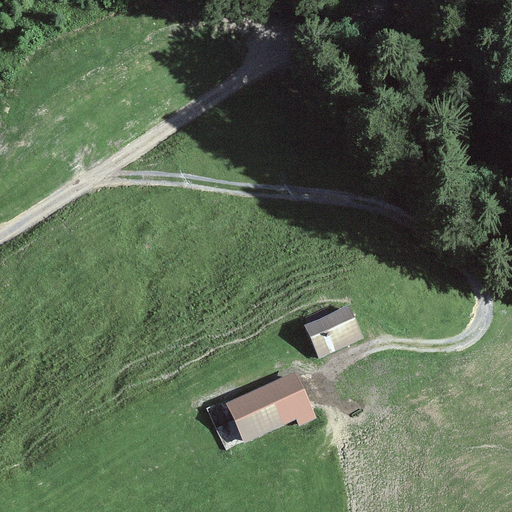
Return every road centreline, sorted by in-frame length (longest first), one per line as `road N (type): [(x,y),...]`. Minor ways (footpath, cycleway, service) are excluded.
road 1 (track): [(92,175),(363,202),(411,222),(464,263),(484,295),(470,340),(365,351),(329,382)]
road 2 (track): [(92,175),(348,26),(372,0)]
